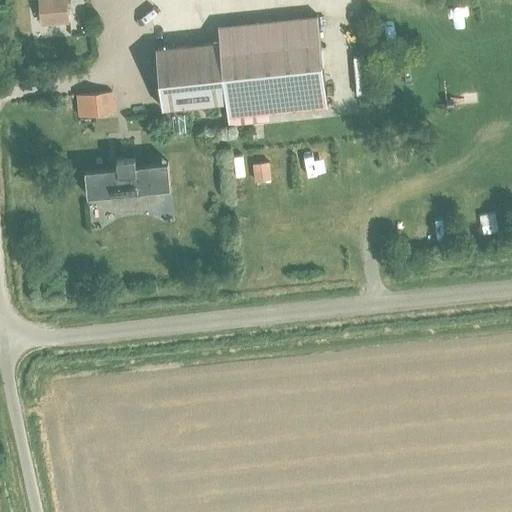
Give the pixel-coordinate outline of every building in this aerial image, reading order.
[(44,0),(46,20),(70,17),(68,0),(44,0)] [(508,0),(485,4),(487,15),(510,11),(508,0)] [(388,38),(401,37),(399,11),(385,12),(388,38)] [(218,25),(220,41),(156,48),(162,108),(226,102),(227,117),(327,107),(318,15),(316,15),(319,39),(222,50),(220,25),(218,25)] [(361,54),(374,52),(370,20),(357,22),(361,54)] [(359,58),(363,95),(373,94),(369,57),(359,58)] [(397,99),(416,96),(410,61),(391,64),(397,99)] [(112,90),(90,92),(92,114),(113,112),(112,90)] [(383,151),(386,169),(402,167),(399,149),(383,151)] [(311,173),(332,173),(332,151),(311,151),(311,173)] [(160,195),(160,188),(170,187),(167,161),(135,165),(134,158),(116,159),(117,166),(85,170),(87,196),(98,195),(98,202),(106,205),(114,208),(122,209),(130,209),(139,207),(146,204),(154,200),(160,195)] [(268,160),(252,162),(255,180),(271,178),(268,160)] [(420,230),(424,249),(440,245),(436,227),(420,230)]
